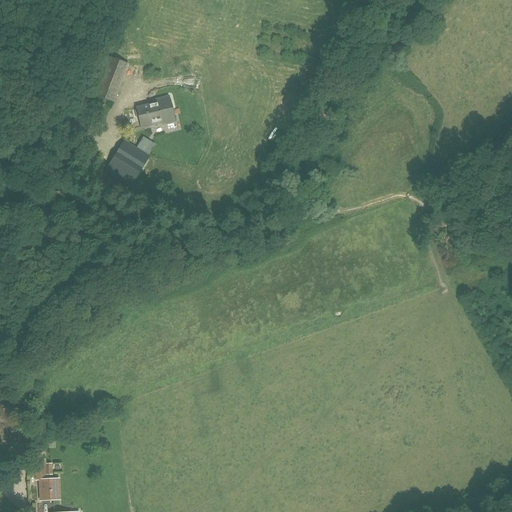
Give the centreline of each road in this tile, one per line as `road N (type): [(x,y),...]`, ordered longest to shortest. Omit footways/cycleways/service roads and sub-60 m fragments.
road 1 (unclassified): [(0,297),(75,125),(0,72)]
road 2 (track): [(75,125),(121,0)]
